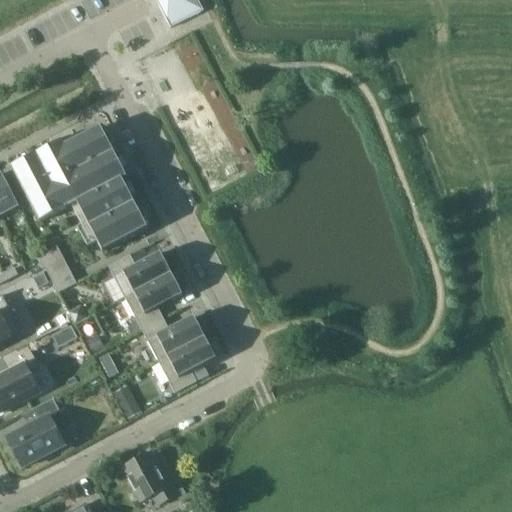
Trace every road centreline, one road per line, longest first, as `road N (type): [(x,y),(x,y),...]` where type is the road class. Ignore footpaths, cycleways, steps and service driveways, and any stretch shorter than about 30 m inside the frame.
road 1 (residential): [(7,508),(237,383),(253,354),(88,35),(0,81)]
road 2 (track): [(489,201),(443,62),(441,18),(428,0)]
